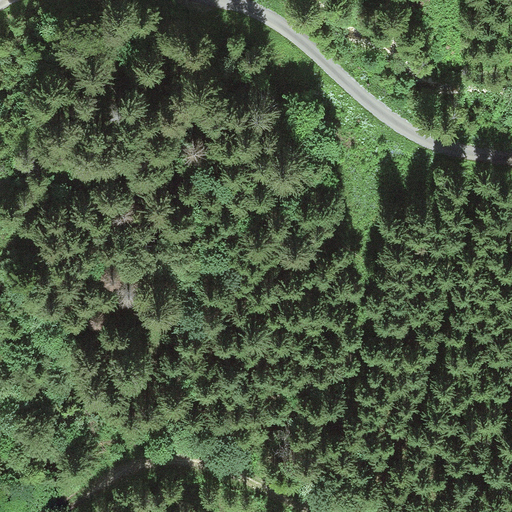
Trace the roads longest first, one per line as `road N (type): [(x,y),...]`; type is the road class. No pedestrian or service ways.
road 1 (track): [(225,0),(290,26),(411,134),(511,158)]
road 2 (track): [(74,511),(151,463),(183,461),(309,511)]
